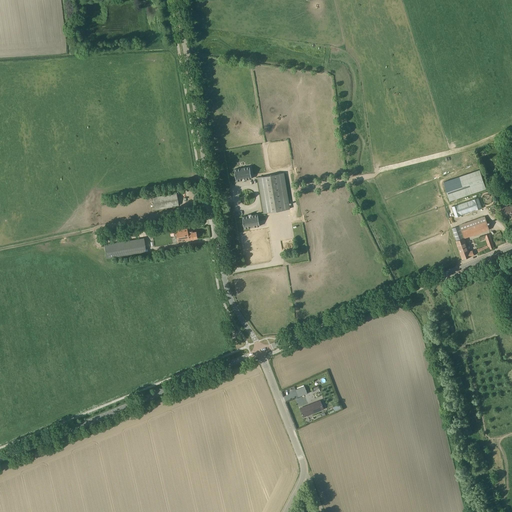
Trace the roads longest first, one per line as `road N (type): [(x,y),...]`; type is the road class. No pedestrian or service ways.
road 1 (tertiary): [(260,351),(224,279),(175,0)]
road 2 (tertiary): [(0,458),(260,351)]
road 3 (tertiary): [(260,351),(511,248)]
road 4 (unclassified): [(305,468),(260,351)]
